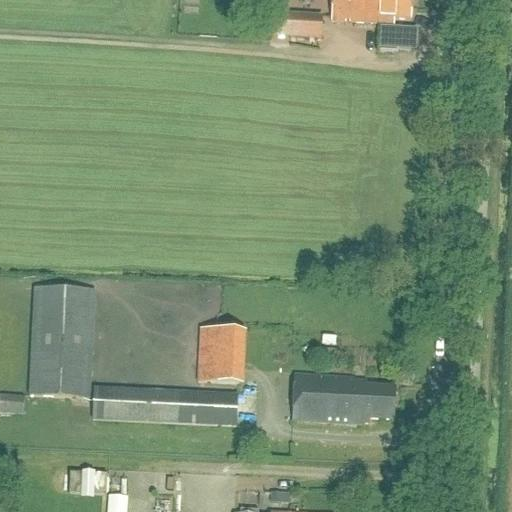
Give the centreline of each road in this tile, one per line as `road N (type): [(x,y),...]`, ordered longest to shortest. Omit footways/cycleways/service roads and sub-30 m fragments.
road 1 (secondary): [(439,511),(460,0)]
road 2 (track): [(0,36),(350,62),(457,61)]
